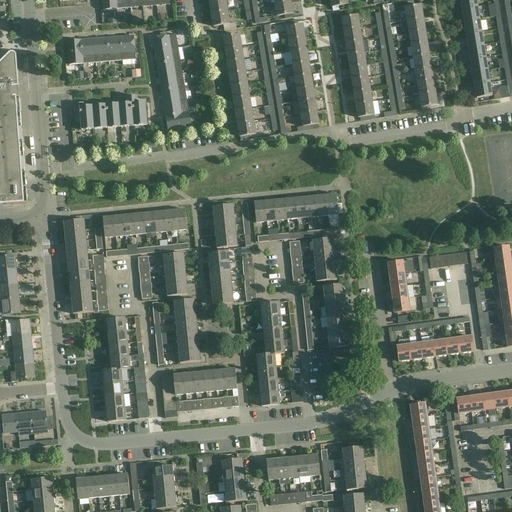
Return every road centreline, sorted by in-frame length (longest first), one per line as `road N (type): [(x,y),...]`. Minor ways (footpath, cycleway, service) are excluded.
road 1 (residential): [(511,106),(350,144),(321,132),(67,167),(62,91),(34,92)]
road 2 (residential): [(45,217),(61,390)]
road 3 (residential): [(160,440),(144,307),(135,308)]
road 4 (residential): [(311,425),(296,293),(288,294)]
road 5 (residential): [(388,391),(369,259)]
road 6 (residential): [(45,217),(34,92)]
road 7 (residential): [(388,391),(511,368)]
